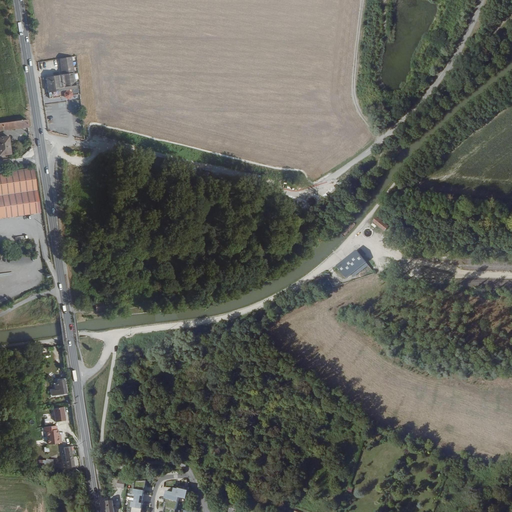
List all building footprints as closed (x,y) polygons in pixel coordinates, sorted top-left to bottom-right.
[(70,89),(79,88),(78,73),(73,73),(71,56),(60,58),(61,64),(63,75),(64,84),(60,84),(59,75),(46,77),(48,92),(64,90),(64,92),(66,93),(67,93),(69,92),(70,90),(70,89)] [(60,58),(44,61),(45,67),(61,64),(60,58)] [(28,126),(27,119),(0,122),(0,129),(16,127),(28,126)] [(8,137),(0,137),(0,153),(9,153),(8,137)] [(326,171),(324,165),(308,171),(311,177),(326,171)] [(0,217),(42,210),(36,167),(0,172),(0,217)] [(379,212),(375,217),(387,226),(390,221),(379,212)] [(359,246),(349,255),(367,255),(359,246)] [(345,266),(340,260),(329,270),(333,275),(345,266)] [(97,304),(97,311),(106,310),(104,303),(97,304)] [(47,391),(48,397),(63,395),(61,381),(51,383),(52,391),(47,391)] [(65,407),(54,408),(56,423),(67,421),(65,407)] [(44,432),(47,432),(48,445),(62,444),(59,425),(44,427),(44,432)] [(74,468),(70,448),(61,449),(62,454),(59,455),(60,464),(64,463),(66,470),(74,468)] [(133,485),(132,488),(144,490),(145,487),(146,487),(147,481),(136,481),(135,485),(133,485)] [(167,490),(166,497),(179,501),(180,497),(187,498),(189,487),(179,487),(178,489),(175,488),(174,492),(167,490)] [(136,494),(136,498),(143,499),(144,490),(132,488),(131,488),(130,493),(136,494)] [(179,501),(166,497),(165,501),(166,502),(164,507),(166,507),(177,510),(179,501)] [(128,506),(132,506),(142,508),(143,503),(142,503),(143,499),(136,498),(135,502),(129,501),(128,506)]
